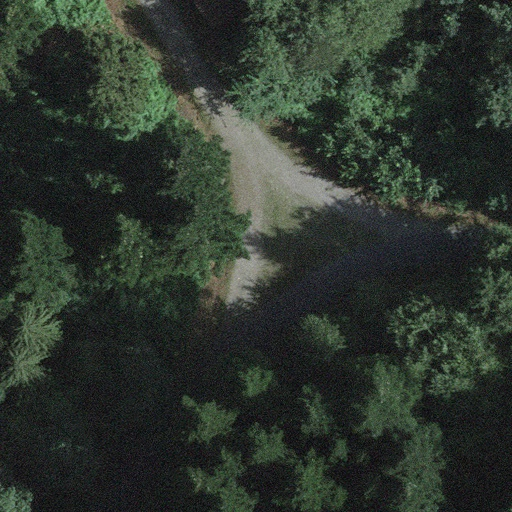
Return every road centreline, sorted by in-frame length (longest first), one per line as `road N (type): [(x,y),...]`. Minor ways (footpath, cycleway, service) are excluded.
road 1 (track): [(436,234),(230,354),(113,511)]
road 2 (track): [(149,0),(166,43),(251,164),(436,234)]
road 3 (track): [(230,354),(251,164)]
